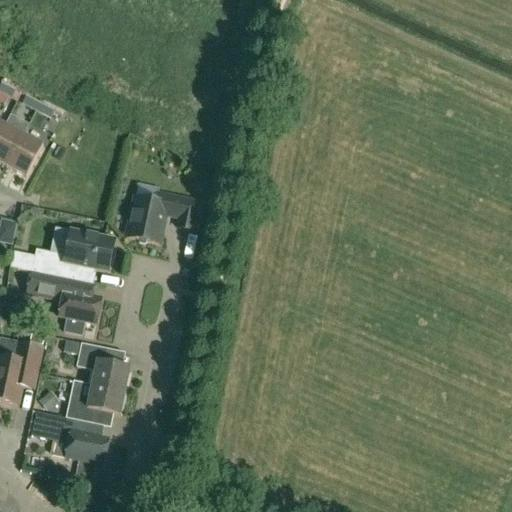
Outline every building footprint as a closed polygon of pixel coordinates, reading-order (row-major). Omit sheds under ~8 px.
[(0,94),(12,101),(16,93),(2,85),(0,88),(0,94)] [(21,106),(36,114),(40,106),(26,98),(21,106)] [(54,114),(40,106),(36,114),(50,121),(54,114)] [(0,168),(5,172),(22,140),(3,129),(0,134),(0,168)] [(22,140),(5,172),(25,182),(41,150),(22,140)] [(158,247),(161,233),(163,218),(167,200),(158,198),(156,198),(154,205),(134,201),(132,201),(124,240),(136,243),(138,245),(144,246),(146,244),(158,247)] [(196,205),(181,202),(177,221),(175,232),(191,235),(196,205)] [(30,275),(72,284),(75,269),(104,275),(111,243),(69,234),(64,259),(34,253),(30,275)] [(72,284),(30,275),(26,297),(43,300),(60,304),(57,319),(65,321),(62,335),(79,338),(82,325),(94,327),(99,303),(91,301),(93,288),(72,284)] [(31,335),(30,345),(43,348),(45,338),(31,335)] [(13,363),(0,359),(0,404),(14,407),(18,389),(31,392),(34,374),(39,350),(16,346),(13,363)] [(79,347),(74,370),(92,374),(89,388),(122,395),(127,371),(102,366),(105,352),(79,347)] [(68,398),(64,421),(82,425),(89,426),(92,413),(112,417),(117,418),(122,395),(89,388),(86,401),(68,398)] [(33,415),(28,439),(52,444),(50,457),(63,460),(79,463),(76,478),(67,476),(66,482),(92,487),(96,467),(100,468),(105,443),(103,442),(79,437),(82,425),(64,421),(33,415)]
